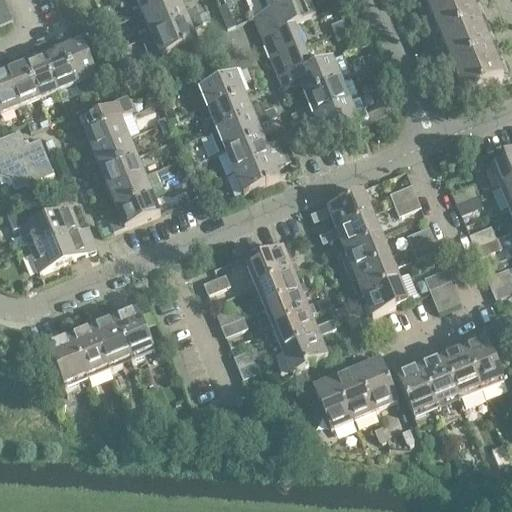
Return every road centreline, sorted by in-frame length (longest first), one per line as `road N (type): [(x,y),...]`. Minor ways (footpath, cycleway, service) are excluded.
road 1 (residential): [(361,357),(481,318),(412,152)]
road 2 (residential): [(168,256),(412,152)]
road 3 (residential): [(433,142),(370,0)]
road 4 (residential): [(228,399),(168,256)]
road 5 (residential): [(26,313),(168,256)]
